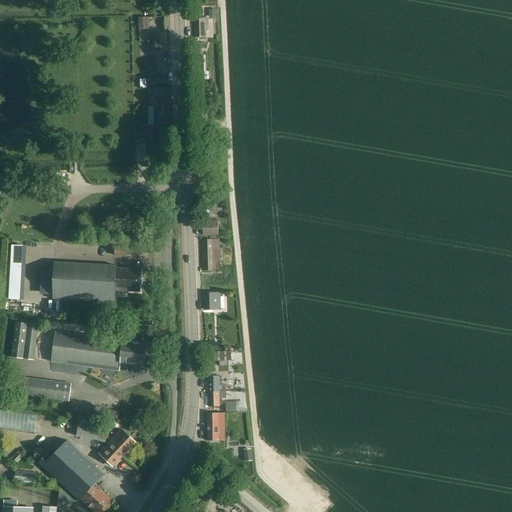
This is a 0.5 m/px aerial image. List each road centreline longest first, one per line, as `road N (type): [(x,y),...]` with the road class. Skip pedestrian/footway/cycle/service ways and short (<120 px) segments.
road 1 (track): [(221,0),(238,285),(259,463),(294,511)]
road 2 (residential): [(179,456),(172,440),(169,191),(184,191)]
road 3 (secondary): [(179,456),(192,373),(184,191)]
road 4 (secondary): [(184,191),(177,0)]
